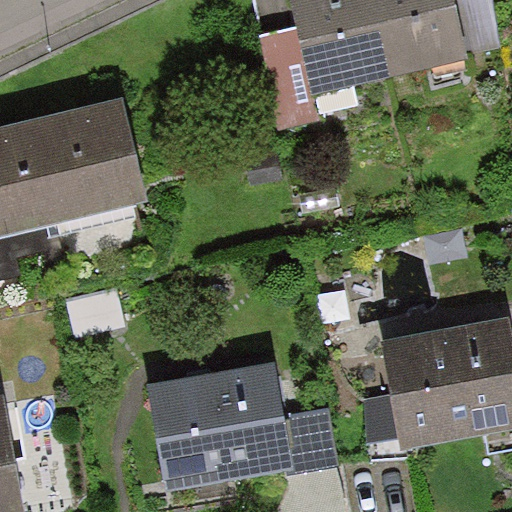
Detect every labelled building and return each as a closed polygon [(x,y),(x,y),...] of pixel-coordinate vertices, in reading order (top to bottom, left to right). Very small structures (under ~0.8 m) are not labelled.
[(375,0),(298,0),(304,25),(317,84),(391,67),(375,0)] [(375,0),(391,67),(463,52),(451,0),(375,0)] [(502,43),(492,0),(451,0),(463,52),(502,43)] [(304,25),(262,35),(281,124),(324,114),(317,84),(304,25)] [(113,113),(0,140),(0,172),(12,221),(51,213),(132,192),(113,113)] [(51,213),(12,221),(0,223),(0,281),(63,268),(51,213)] [(419,344),(391,349),(402,399),(408,437),(511,418),(511,359),(506,329),(448,340),(446,332),(418,337),(419,344)] [(189,389),(160,394),(174,479),(287,461),(272,373),(219,382),(217,374),(187,379),(189,389)] [(402,399),(367,404),(375,462),(411,457),(408,437),(402,399)] [(0,507),(9,506),(1,463),(15,461),(5,403),(0,403),(0,507)]
